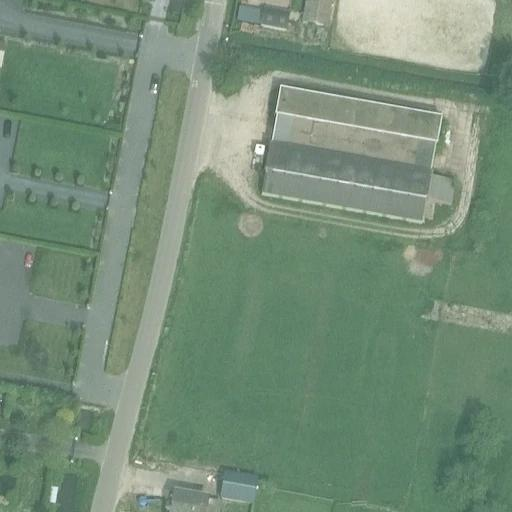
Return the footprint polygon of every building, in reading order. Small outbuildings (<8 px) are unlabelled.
[(327,31),(331,0),(306,0),(302,26),(327,31)] [(261,27),(287,33),(291,15),(264,10),(261,27)] [(279,96),(261,197),(422,225),(425,205),(451,210),(455,186),(430,181),(439,124),(279,96)] [(219,500),(252,507),(254,507),(258,482),(224,476),(219,500)] [(219,511),(220,505),(174,496),(170,511),(219,511)]
